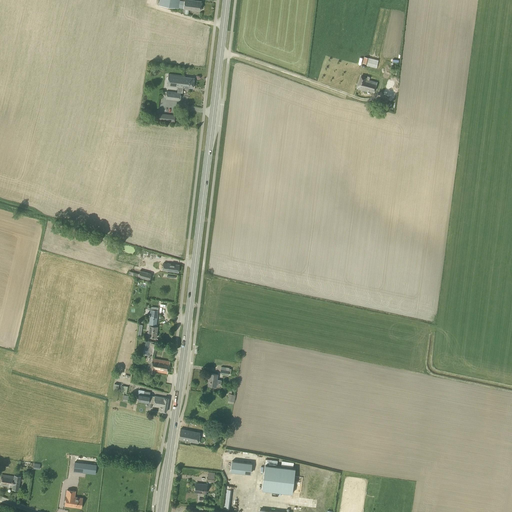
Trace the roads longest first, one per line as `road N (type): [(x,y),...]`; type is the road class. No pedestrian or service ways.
road 1 (primary): [(161,511),(227,0)]
road 2 (track): [(338,94),(220,56)]
